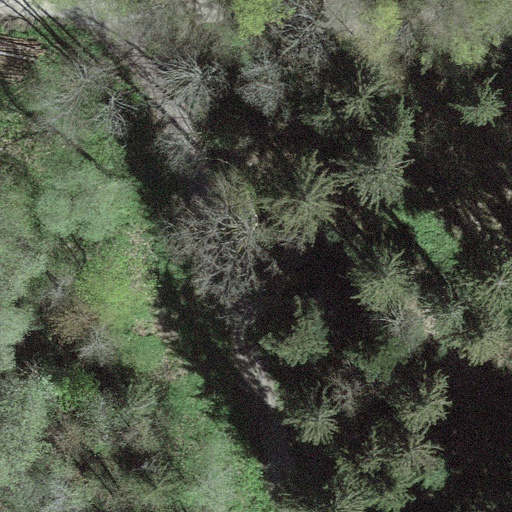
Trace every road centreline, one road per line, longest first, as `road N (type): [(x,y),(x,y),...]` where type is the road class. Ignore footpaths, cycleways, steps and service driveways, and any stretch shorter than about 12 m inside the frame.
road 1 (track): [(124,4),(277,511)]
road 2 (track): [(511,31),(124,4)]
